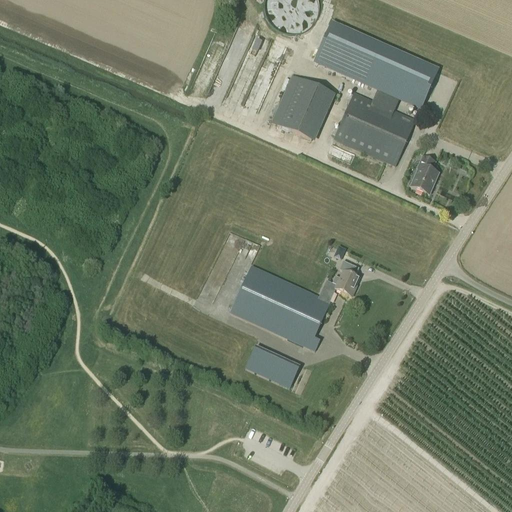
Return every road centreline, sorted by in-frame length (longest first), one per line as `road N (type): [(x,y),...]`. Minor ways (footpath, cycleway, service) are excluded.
road 1 (unknown): [(294,469),(301,455),(296,436),(96,334),(101,296),(165,163),(164,130),(0,57)]
road 2 (track): [(0,27),(468,227)]
road 3 (unclassified): [(288,511),(511,159)]
road 4 (track): [(167,455),(78,361),(78,319),(57,262),(0,225)]
